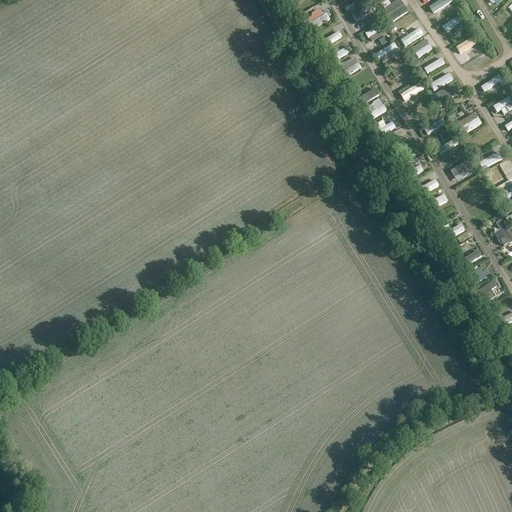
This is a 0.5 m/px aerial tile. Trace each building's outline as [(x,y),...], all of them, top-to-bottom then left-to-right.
[(444,0),(439,4),(444,10),(459,0),(444,0)] [(377,2),(363,10),(367,17),(380,9),(377,2)] [(466,14),(451,25),(455,31),(470,19),(466,14)] [(374,31),(377,36),(394,27),(391,21),(374,31)] [(341,32),(345,37),(350,34),(346,28),(341,32)] [(466,43),(470,50),(488,39),(483,32),(466,43)] [(387,58),(409,48),(405,41),(384,51),(387,58)] [(315,56),(307,42),(299,46),(307,61),(315,56)] [(356,44),(347,50),(350,56),(360,49),(356,44)] [(399,69),(404,79),(399,82),(401,87),(421,77),(416,69),(419,68),(415,61),(399,69)] [(444,81),(447,86),(461,77),(458,72),(444,81)] [(511,74),(511,72),(490,83),(493,89),(511,79),(511,74)] [(451,87),(435,96),(441,106),(456,97),(451,87)] [(385,112),(395,109),(392,99),(382,102),(385,112)] [(401,116),(388,124),(394,132),(406,124),(401,116)] [(439,124),(445,135),(451,132),(448,126),(456,122),(453,116),(439,124)] [(489,139),(492,144),(498,141),(495,136),(489,139)] [(448,153),(469,143),(466,137),(445,146),(448,153)] [(494,146),(500,160),(506,157),(500,143),(494,146)] [(430,172),(435,168),(427,158),(422,162),(430,172)] [(466,175),(481,172),(479,161),(464,164),(466,175)] [(470,185),(475,195),(495,185),(490,175),(470,185)] [(511,215),(488,229),(496,243),(499,241),(505,250),(511,245),(511,215)]
